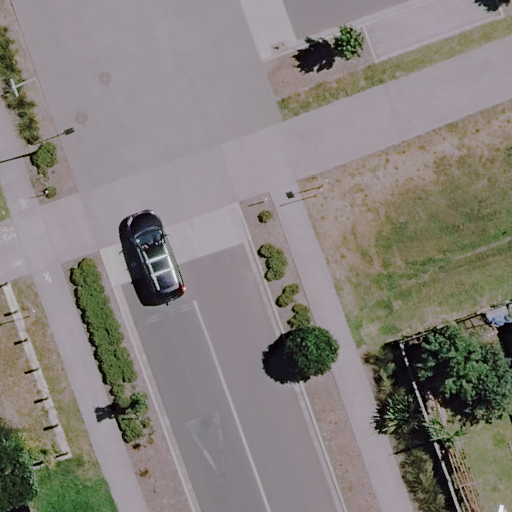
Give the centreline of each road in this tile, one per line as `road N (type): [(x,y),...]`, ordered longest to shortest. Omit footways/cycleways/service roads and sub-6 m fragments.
road 1 (residential): [(264,511),(106,63)]
road 2 (residential): [(106,63),(286,0)]
